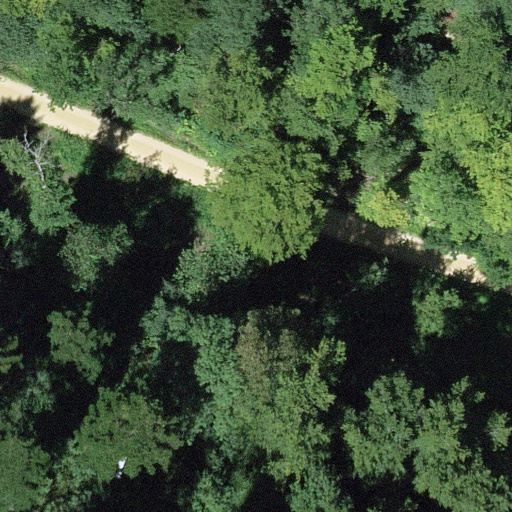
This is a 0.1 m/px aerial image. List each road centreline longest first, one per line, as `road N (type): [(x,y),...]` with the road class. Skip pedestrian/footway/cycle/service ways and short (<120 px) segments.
road 1 (track): [(0,93),(314,217),(511,270)]
road 2 (track): [(333,0),(511,110)]
